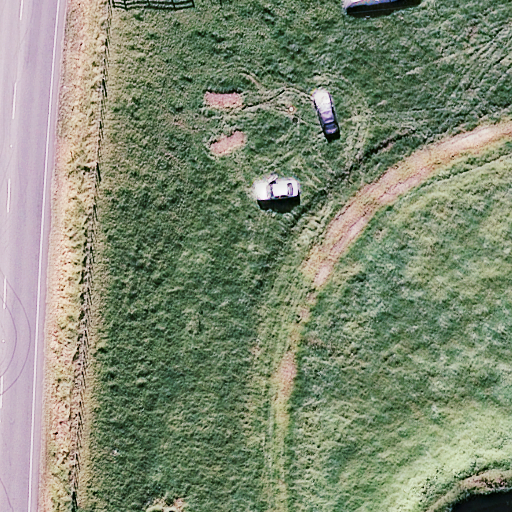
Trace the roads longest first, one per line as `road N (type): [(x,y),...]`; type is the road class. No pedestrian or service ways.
road 1 (track): [(511,134),(393,181),(296,259),(269,511)]
road 2 (tertiary): [(15,0),(0,399)]
